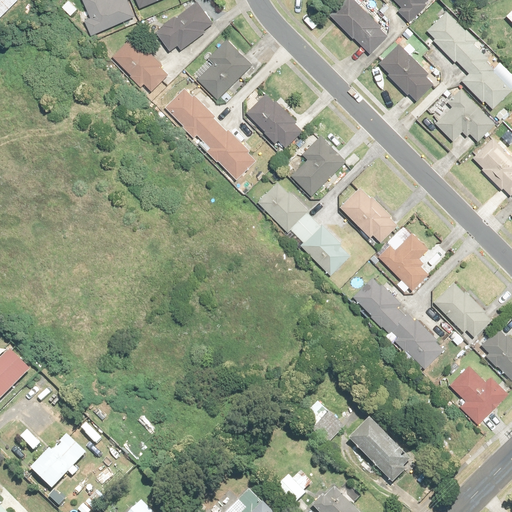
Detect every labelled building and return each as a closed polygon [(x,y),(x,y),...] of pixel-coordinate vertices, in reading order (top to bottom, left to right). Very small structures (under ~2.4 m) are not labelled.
[(0,0),(0,18),(18,0),(0,0)] [(109,0),(86,0),(94,18),(86,22),(91,34),(138,16),(131,0),(113,0),(110,1),(109,0)] [(390,37),(356,0),(348,0),(333,14),(370,55),(390,37)] [(398,12),(410,24),(434,0),(394,0),(403,8),(398,12)] [(80,10),(71,1),(64,9),(73,18),(80,10)] [(204,28),(214,21),(200,2),(158,33),(172,51),(182,44),(185,48),(207,32),(204,28)] [(488,102),(496,111),(511,94),(511,87),(499,75),(501,74),(488,61),(491,58),(477,44),(480,41),(450,11),(431,29),(440,38),(437,40),(459,62),(460,61),(472,73),(463,81),(486,104),(488,102)] [(141,22),(148,33),(163,24),(156,13),(141,22)] [(155,93),(171,78),(161,68),(165,64),(144,43),(140,47),(132,39),(113,58),(143,88),(146,85),(155,93)] [(201,80),(219,99),(254,64),(230,40),(211,58),(217,64),(201,80)] [(428,77),(431,74),(401,45),(380,66),(417,102),(435,84),(428,77)] [(205,140),(201,144),(238,181),(259,160),(187,89),(166,110),(195,139),(200,134),(205,140)] [(498,124),(462,89),(450,102),(455,107),(438,125),(456,142),(464,133),(470,138),(473,135),(481,142),(498,124)] [(287,147),(307,130),(279,99),(276,102),(271,96),(252,113),(278,144),(282,141),(287,147)] [(293,174),(313,195),(348,162),(324,135),(305,152),(311,158),(293,174)] [(511,198),(511,157),(495,140),(475,158),(511,198)] [(282,182),(261,202),(291,234),(295,230),(307,243),(303,246),(331,276),(352,256),(282,182)] [(384,241),(400,224),(362,186),(342,206),(373,236),(376,232),(384,241)] [(413,289),(415,291),(432,276),(418,261),(430,250),(415,233),(406,241),(397,232),(387,241),(392,246),(382,255),(405,280),(399,285),(408,294),(413,289)] [(446,347),(376,276),(355,296),(425,368),(446,347)] [(477,337),(497,318),(469,289),(464,293),(456,284),(438,302),(467,332),(470,330),(477,337)] [(511,340),(501,330),(483,349),(511,376),(511,340)] [(0,398),(1,400),(33,369),(13,350),(0,362),(0,398)] [(474,365),(453,385),(469,401),(462,407),(480,425),(511,393),(494,376),(490,381),(474,365)] [(321,401),(303,419),(329,444),(346,426),(321,401)] [(375,418),(354,439),(399,483),(420,462),(375,418)] [(54,448),(35,468),(56,489),(72,472),(76,476),(81,470),(77,467),(91,453),(74,435),(58,451),(54,448)] [(291,475),(279,487),(296,504),(308,492),(291,475)] [(363,511),(338,488),(328,498),(325,495),(315,506),(321,511),(363,511)] [(276,511),(254,490),(231,511),(276,511)] [(155,511),(145,502),(134,511),(155,511)]
